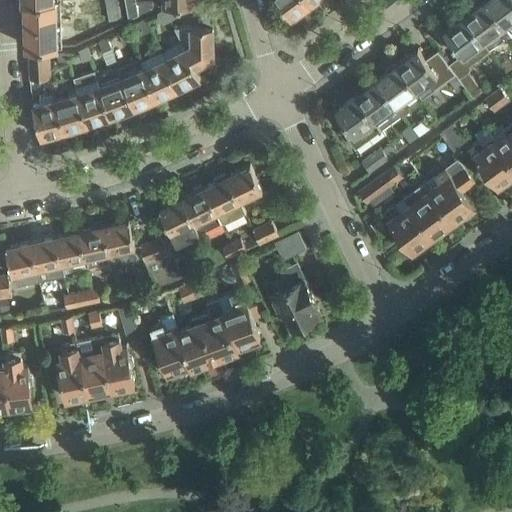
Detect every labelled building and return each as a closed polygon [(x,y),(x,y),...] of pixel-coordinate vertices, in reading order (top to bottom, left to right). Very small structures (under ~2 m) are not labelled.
[(27,46),(62,45),(60,0),(26,0),(25,0),(27,46)] [(122,17),(118,0),(105,0),(109,19),(122,17)] [(136,0),(125,0),(129,18),(152,7),(152,2),(137,4),(136,0)] [(278,0),(291,17),(311,3),(308,0),(278,0)] [(467,12),(464,14),(484,40),(504,25),(485,0),(482,0),(474,6),(473,4),(465,10),(467,12)] [(511,0),(485,0),(504,25),(507,23),(511,29),(511,0)] [(178,3),(164,4),(166,8),(171,19),(178,15),(178,3)] [(166,8),(158,11),(163,22),(171,19),(166,8)] [(191,25),(175,26),(182,40),(185,47),(200,76),(201,76),(195,66),(214,56),(213,25),(212,25),(211,12),(203,13),(203,25),(191,25)] [(469,63),(490,48),(484,40),(464,14),(443,29),(462,54),(449,63),(465,85),(473,95),(482,89),(468,69),(469,63)] [(146,17),(137,21),(143,32),(151,28),(146,17)] [(126,27),(119,30),(124,41),(131,38),(126,27)] [(106,36),(99,40),(104,50),(111,46),(106,36)] [(87,45),(79,49),(84,59),(92,56),(87,45)] [(185,47),(164,56),(178,86),(200,76),(185,47)] [(400,60),(397,62),(417,89),(422,97),(448,78),(457,91),(465,85),(449,63),(438,48),(425,58),(418,47),(407,55),(406,53),(399,58),(400,60)] [(28,53),(30,78),(52,76),(50,51),(28,53)] [(70,61),(67,51),(57,51),(60,64),(70,61)] [(164,56),(143,66),(156,97),(178,86),(164,56)] [(506,71),(511,67),(511,58),(510,56),(500,63),(506,71)] [(387,70),(376,78),(396,104),(403,113),(408,109),(410,101),(406,97),(417,89),(397,62),(395,64),(393,62),(385,67),(387,70)] [(506,71),(500,63),(491,70),(497,78),(506,71)] [(127,74),(122,76),(134,106),(140,104),(156,97),(143,66),(127,74)] [(134,106),(122,76),(119,67),(98,75),(111,115),(134,106)] [(88,122),(95,120),(111,115),(98,75),(97,70),(74,77),(78,91),(88,122)] [(356,93),(381,128),(394,119),(403,113),(396,104),(376,78),(356,93)] [(493,92),(501,102),(508,97),(500,87),(493,92)] [(65,129),(88,122),(78,91),(56,97),(56,98),(65,129)] [(56,98),(56,97),(55,92),(39,97),(41,102),(33,104),(41,136),(65,129),(56,98)] [(493,92),(486,97),(494,107),(501,102),(493,92)] [(356,147),(381,128),(356,93),(335,108),(346,122),(341,126),(356,147)] [(424,118),(413,127),(419,136),(430,127),(430,126),(424,118)] [(468,141),(453,121),(440,131),(454,151),(468,141)] [(511,159),(511,121),(504,127),(502,124),(492,131),(511,159)] [(411,124),(401,131),(409,142),(419,136),(413,127),(411,124)] [(498,183),(503,179),(505,182),(511,176),(511,159),(492,131),(487,124),(475,133),(479,138),(470,144),(498,183)] [(398,150),(392,142),(382,149),(381,146),(363,159),(370,170),(398,150)] [(470,210),(468,208),(473,204),(466,193),(478,184),(458,156),(425,180),(453,219),(458,215),(460,218),(470,210)] [(250,163),(227,174),(240,200),(263,188),(250,163)] [(387,169),(394,179),(401,174),(394,164),(387,169)] [(366,200),(367,199),(368,201),(370,200),(372,204),(392,190),(388,184),(394,179),(387,169),(359,190),(366,200)] [(227,174),(205,185),(224,223),(224,225),(247,214),(246,212),(240,200),(227,174)] [(424,180),(404,194),(407,198),(433,234),(442,227),(443,230),(454,222),(452,220),(453,219),(425,180),(424,180)] [(182,196),(201,234),(224,223),(205,185),(202,186),(201,183),(193,187),(194,190),(182,196)] [(168,234),(154,239),(161,259),(164,268),(168,280),(182,275),(178,263),(173,248),(201,234),(182,196),(180,197),(178,195),(171,198),(172,201),(159,207),(171,231),(167,233),(168,234)] [(430,240),(428,237),(433,234),(407,198),(409,202),(399,210),(394,203),(384,210),(412,249),(417,245),(419,248),(430,240)] [(155,284),(168,280),(164,268),(161,259),(154,239),(136,245),(129,218),(126,219),(125,215),(117,217),(118,220),(105,223),(111,251),(113,260),(113,262),(144,255),(155,284)] [(260,242),(279,232),(272,218),(253,227),(260,242)] [(111,251),(105,223),(102,224),(101,221),(92,223),(93,226),(80,229),(88,265),(113,260),(111,251)] [(80,229),(56,234),(62,262),(64,272),(89,266),(88,265),(80,229)] [(298,229),(275,240),(283,256),(306,246),(298,229)] [(56,234),(31,240),(38,268),(62,262),(56,234)] [(238,252),(247,248),(241,236),(232,240),(238,252)] [(31,240),(6,245),(15,285),(40,279),(38,268),(31,240)] [(238,252),(232,240),(223,245),(229,257),(238,252)] [(231,261),(236,273),(239,280),(251,276),(250,273),(251,273),(243,255),(231,261)] [(318,303),(297,261),(282,268),(285,274),(271,280),(276,290),(272,292),(280,309),(284,307),(293,325),(296,323),(301,325),(308,322),(309,317),(318,313),(314,305),(318,303)] [(9,273),(0,274),(0,297),(9,296),(12,296),(9,273)] [(197,280),(188,283),(193,295),(201,292),(197,280)] [(188,283),(180,286),(185,298),(193,295),(188,283)] [(91,301),(101,299),(98,287),(89,289),(91,301)] [(74,292),(77,305),(91,301),(89,289),(74,292)] [(219,297),(238,347),(238,345),(242,343),(244,346),(256,342),(254,339),(260,337),(244,291),(238,290),(219,297)] [(74,292),(69,293),(65,294),(68,307),(77,305),(74,292)] [(210,311),(200,314),(215,356),(224,352),(225,355),(237,351),(236,348),(238,347),(219,297),(206,302),(210,311)] [(139,335),(139,334),(136,322),(130,301),(118,305),(128,338),(139,335)] [(101,322),(99,309),(90,311),(93,324),(101,322)] [(187,367),(186,364),(191,362),(192,364),(172,311),(172,312),(161,317),(162,322),(151,326),(168,370),(174,368),(175,371),(187,367)] [(173,311),(172,311),(192,364),(193,364),(194,367),(206,362),(205,359),(215,356),(200,314),(189,318),(191,323),(179,327),(173,311)] [(71,315),(62,317),(65,330),(74,328),(71,315)] [(141,320),(136,322),(139,334),(145,333),(141,320)] [(2,326),(4,339),(13,338),(11,325),(2,326)] [(129,387),(129,384),(135,382),(131,365),(133,362),(132,356),(129,354),(127,344),(121,345),(118,331),(102,335),(113,387),(116,386),(117,389),(129,387)] [(102,335),(78,340),(88,392),(89,395),(102,392),(101,389),(113,387),(102,335)] [(64,357),(58,358),(61,369),(59,371),(60,377),(63,379),(66,397),(72,395),(73,398),(86,396),(85,393),(88,392),(78,340),(61,343),(64,357)] [(27,406),(27,403),(33,402),(31,385),(33,382),(32,375),(29,373),(28,363),(22,363),(21,350),(5,352),(7,365),(5,366),(10,405),(14,404),(14,407),(27,406)] [(0,406),(10,405),(5,366),(0,366),(0,406)]
